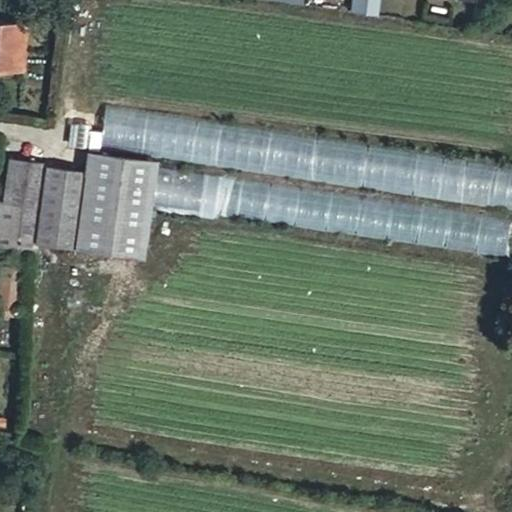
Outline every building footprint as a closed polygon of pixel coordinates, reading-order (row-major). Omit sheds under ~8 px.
[(380,14),(381,0),(353,0),(352,12),(380,14)] [(0,60),(0,76),(20,78),(23,29),(3,29),(0,60)] [(149,145),(191,142),(190,119),(147,121),(149,145)] [(68,177),(56,253),(124,263),(137,166),(72,157),(68,177)] [(511,200),(511,168),(449,166),(448,198),(511,200)] [(0,253),(12,255),(16,170),(0,167),(0,253)] [(16,170),(12,255),(19,254),(21,247),(56,253),(68,177),(16,170)] [(511,220),(461,214),(458,234),(473,236),(472,250),(506,254),(511,220)] [(0,267),(0,307),(11,309),(12,269),(0,267)] [(0,319),(10,320),(11,309),(0,307),(0,319)]
